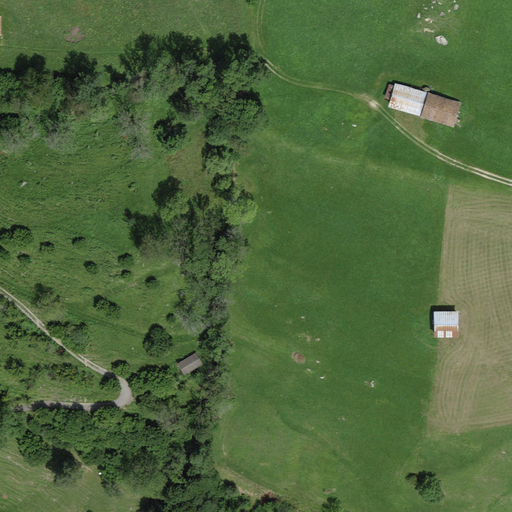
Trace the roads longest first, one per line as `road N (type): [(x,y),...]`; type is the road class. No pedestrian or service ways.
road 1 (track): [(196,50),(255,55),(292,81),(363,97),(432,151),(511,182)]
road 2 (track): [(0,290),(127,390),(107,407),(0,406)]
